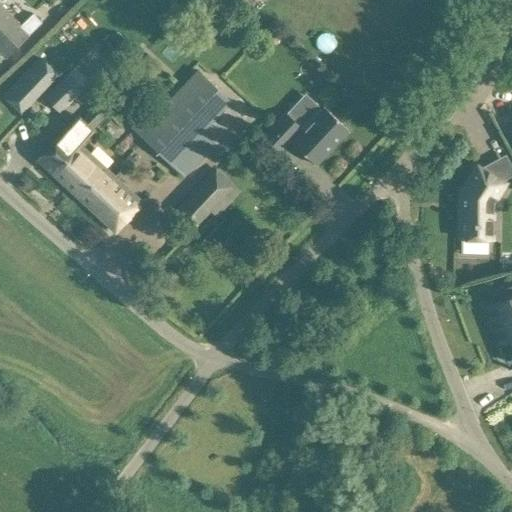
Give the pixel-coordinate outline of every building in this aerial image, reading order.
[(0,51),(5,56),(19,42),(30,32),(41,21),(33,13),(22,24),(21,24),(0,1),(0,51)] [(5,95),(21,111),(56,74),(39,58),(5,95)] [(199,132),(226,103),(196,74),(163,109),(154,101),(132,126),(183,174),(212,144),(199,132)] [(62,75),(43,100),(60,112),(78,87),(62,75)] [(37,159),(52,172),(73,151),(75,153),(78,150),(76,149),(94,130),(92,128),(107,112),(97,103),(82,119),(80,118),(74,124),(71,121),(37,159)] [(285,112),(262,136),(281,153),(291,142),(316,165),(348,130),(324,107),(303,129),(286,113),(285,112)] [(115,231),(142,202),(88,152),(80,145),(76,149),(78,150),(75,153),(73,151),(52,172),(115,231)] [(460,192),(459,238),(492,239),(492,233),(492,219),(493,219),(493,211),(493,202),(495,198),(496,198),(505,183),(477,165),(460,192)] [(211,209),(227,191),(210,175),(194,192),(211,209)] [(485,304),(483,305),(504,360),(506,360),(505,359),(511,356),(511,284),(490,293),(493,303),(486,305),(485,304)]
